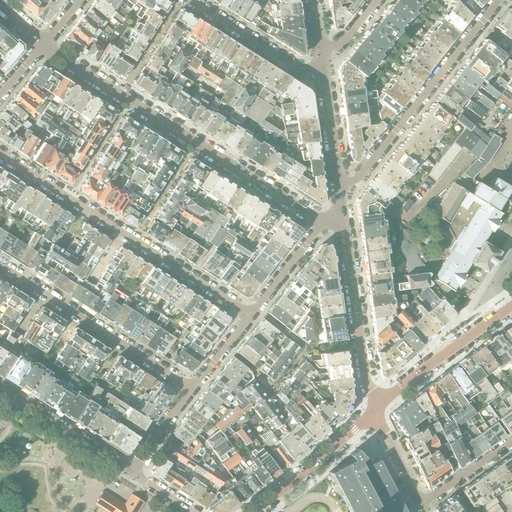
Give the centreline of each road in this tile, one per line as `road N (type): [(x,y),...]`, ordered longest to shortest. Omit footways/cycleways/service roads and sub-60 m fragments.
road 1 (residential): [(323,224),(43,45)]
road 2 (residential): [(252,314),(0,154)]
road 3 (residential): [(338,185),(361,175),(499,0)]
road 4 (residential): [(193,390),(0,265)]
road 5 (residential): [(374,410),(342,214)]
road 6 (residential): [(374,410),(511,305)]
road 7 (residential): [(130,472),(0,388)]
road 8 (residential): [(321,67),(294,68),(186,0)]
road 9 (residential): [(257,511),(374,410)]
